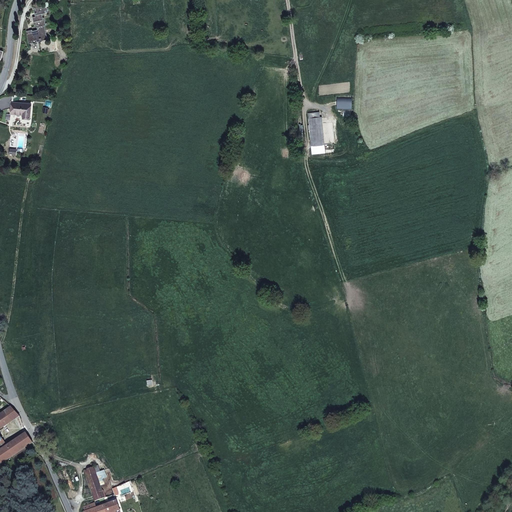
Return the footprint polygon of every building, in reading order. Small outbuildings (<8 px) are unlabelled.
[(46,24),(44,18),(43,18),(42,14),(46,13),(45,11),(48,10),(47,5),(35,8),(36,13),(35,14),(35,17),(32,17),(34,22),(35,22),(36,26),(37,26),(38,32),(33,33),(32,30),(26,31),(28,42),(32,41),(33,42),(34,43),(35,43),(36,42),(37,41),(36,40),(47,38),(44,24),(46,24)] [(32,104),(12,102),(11,113),(24,114),(23,118),(30,119),(32,104)] [(312,153),(325,152),(322,117),(319,117),(319,112),(310,113),(311,118),(309,118),(312,153)] [(20,416),(11,406),(0,414),(0,446),(1,449),(0,450),(0,464),(0,465),(33,442),(26,432),(24,434),(7,445),(0,435),(0,429),(16,418),(20,416)] [(20,416),(16,418),(21,429),(24,434),(26,432),(25,431),(24,428),(20,416)] [(105,484),(98,465),(94,467),(100,485),(105,484)] [(100,485),(94,467),(84,470),(94,501),(104,498),(100,485)] [(117,500),(92,509),(93,511),(101,511),(104,511),(112,511),(120,510),(117,500)]
